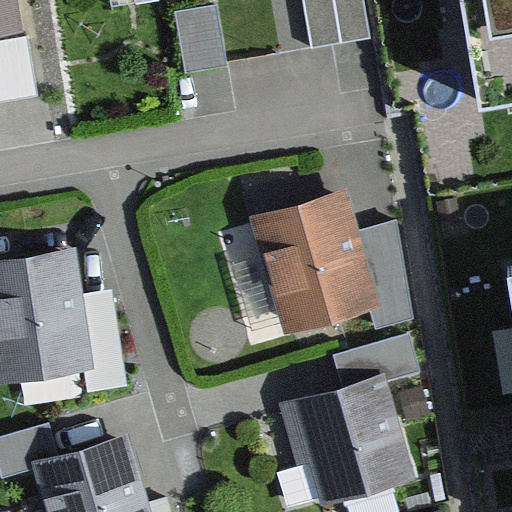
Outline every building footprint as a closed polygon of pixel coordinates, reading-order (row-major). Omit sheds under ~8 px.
[(2,0),(0,0),(0,52),(12,50),(2,0)] [(361,0),(305,0),(314,45),(368,36),(361,0)] [(511,0),(476,0),(497,118),(511,115),(511,0)] [(221,11),(179,18),(188,65),(230,58),(221,11)] [(340,191),(258,216),(296,342),(369,320),(374,338),(417,325),(393,244),(359,254),(340,191)] [(75,248),(0,258),(0,356),(4,386),(94,373),(75,248)] [(354,397),(297,415),(327,507),(417,478),(389,395),(431,381),(418,341),(343,365),(354,397)] [(148,511),(131,444),(40,467),(52,511),(148,511)]
